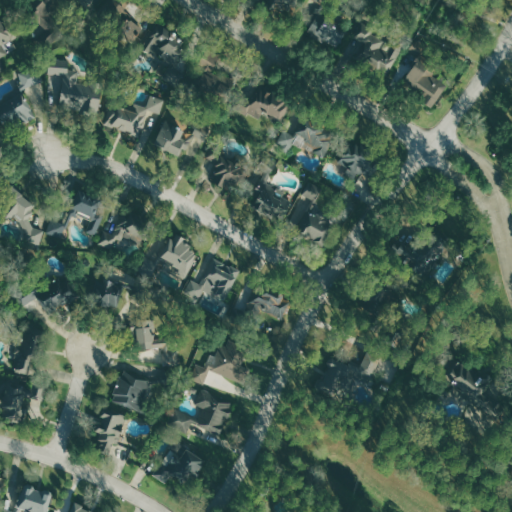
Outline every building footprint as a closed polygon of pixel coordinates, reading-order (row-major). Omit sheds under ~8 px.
[(98,15),(109,0),(128,0),(123,7),(142,25),(131,42),(98,15)] [(297,0),(291,11),(277,4),(273,10),(264,5),(267,0),(297,0)] [(346,27),(334,48),(305,32),(317,11),(346,27)] [(0,72),(13,65),(2,46),(16,38),(2,14),(0,15),(0,72)] [(157,21),(187,42),(174,65),(184,73),(174,86),(160,76),(169,63),(142,43),(157,21)] [(385,76),(405,40),(396,35),(386,51),(364,38),(352,57),(385,76)] [(206,47),(185,82),(222,104),(234,81),(212,67),(220,55),(206,47)] [(420,54),(400,83),(430,107),(446,84),(431,74),(437,64),(420,54)] [(100,113),(102,85),(78,83),(79,70),(69,69),(70,60),(50,59),(48,74),(62,75),(61,86),(53,86),(52,109),(100,113)] [(24,90),(42,82),(35,65),(17,73),(24,90)] [(238,93),(250,100),(261,83),(291,101),(277,125),(259,114),(257,118),(246,112),(244,114),(231,106),(238,93)] [(0,104),(0,121),(4,130),(34,117),(24,94),(0,104)] [(166,100),(151,95),(148,107),(135,103),(133,111),(112,105),(106,126),(140,136),(143,127),(151,130),(156,113),(161,115),(166,100)] [(303,115),(336,132),(323,158),(311,151),(294,131),(303,115)] [(191,126),(190,130),(163,121),(155,147),(184,156),(189,140),(200,143),(205,130),(191,126)] [(336,161),(348,139),(385,159),(372,180),(336,161)] [(241,160),(228,162),(227,154),(214,156),(219,189),(244,184),(241,160)] [(265,171),(256,190),(260,192),(254,206),(282,220),(293,198),(269,186),(280,162),(264,155),(258,168),(265,171)] [(41,246),(45,231),(37,228),(28,221),(32,216),(35,205),(11,186),(1,198),(13,207),(4,217),(17,227),(24,229),(21,240),(41,246)] [(324,246),(331,233),(324,229),(329,220),(321,215),(331,197),(309,186),(305,195),(311,198),(304,211),(299,208),(289,227),(324,246)] [(66,224),(53,219),(47,232),(63,239),(74,214),(91,221),(87,231),(97,235),(106,212),(76,200),(66,224)] [(99,246),(136,257),(144,231),(119,223),(115,234),(104,230),(99,246)] [(387,249),(422,276),(449,241),(431,228),(416,249),(398,236),(387,249)] [(199,254),(189,249),(192,243),(171,233),(158,262),(147,257),(141,270),(154,276),(160,263),(189,276),(199,254)] [(225,301),(241,270),(215,257),(201,283),(192,278),(184,293),(200,301),(205,291),(225,301)] [(22,299),(32,315),(46,307),(50,313),(76,297),(63,275),(22,299)] [(94,304),(118,311),(126,285),(102,278),(94,304)] [(258,315),(260,309),(283,319),(291,301),(261,288),(251,312),(258,315)] [(160,349),(159,319),(137,320),(138,350),(160,349)] [(16,373),(33,375),(40,327),(23,324),(16,373)] [(249,358),(230,352),(232,347),(220,344),(217,357),(209,355),(206,367),(196,364),(192,380),(206,384),(210,371),(220,373),(216,386),(239,393),(249,358)] [(366,390),(381,358),(365,350),(358,364),(333,353),(325,371),(366,390)] [(452,358),(488,377),(484,392),(498,404),(488,417),(444,382),(440,367),(447,357),(452,358)] [(112,401),(146,414),(157,385),(123,372),(112,401)] [(235,399),(205,388),(194,415),(174,408),(167,425),(189,433),(192,425),(196,427),(194,433),(212,440),(215,433),(221,435),(235,399)] [(109,455),(127,416),(107,407),(96,432),(102,435),(95,449),(109,455)] [(154,476),(167,484),(172,476),(189,486),(204,460),(183,448),(179,453),(170,448),(154,476)] [(46,511),(52,494),(19,484),(16,493),(18,493),(15,505),(8,503),(5,511),(46,511)]
